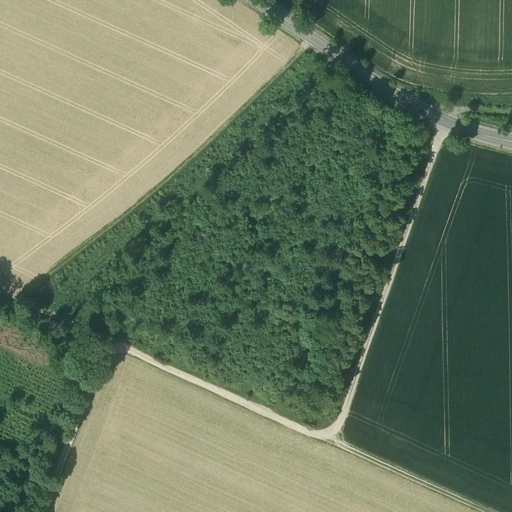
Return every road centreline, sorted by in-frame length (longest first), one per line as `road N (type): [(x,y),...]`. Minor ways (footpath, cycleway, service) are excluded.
road 1 (track): [(42,511),(107,341),(331,443)]
road 2 (track): [(31,307),(324,46)]
road 3 (track): [(331,443),(442,124)]
road 4 (tertiary): [(511,145),(415,109),(253,0)]
road 5 (track): [(483,511),(331,443)]
